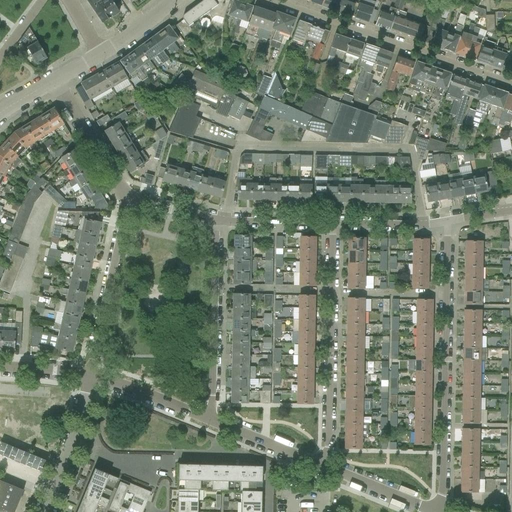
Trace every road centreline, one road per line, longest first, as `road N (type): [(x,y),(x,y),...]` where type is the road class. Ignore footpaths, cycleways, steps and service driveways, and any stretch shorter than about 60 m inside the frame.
road 1 (residential): [(218,220),(243,149),(409,152),(418,225)]
road 2 (residential): [(438,511),(446,221)]
road 3 (residential): [(511,84),(269,0)]
road 4 (residential): [(332,222),(321,465)]
road 5 (residential): [(209,420),(218,220)]
road 6 (residential): [(88,377),(127,194)]
road 7 (residential): [(45,511),(88,377)]
road 8 (residential): [(173,458),(267,465),(266,511)]
road 9 (residential): [(127,194),(59,78)]
road 10 (residential): [(209,420),(88,377)]
road 11 (residential): [(321,465),(209,420)]
road 12 (residential): [(432,511),(321,465)]
